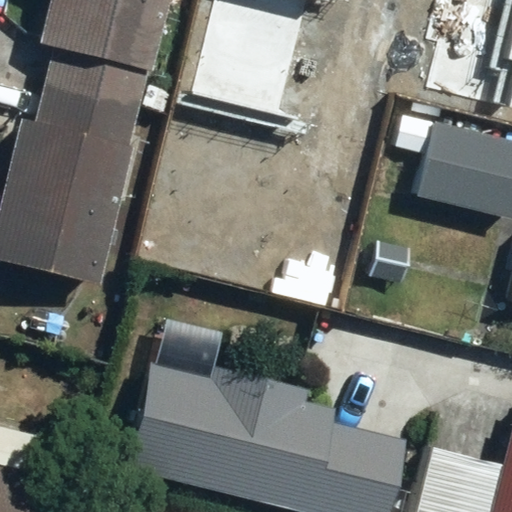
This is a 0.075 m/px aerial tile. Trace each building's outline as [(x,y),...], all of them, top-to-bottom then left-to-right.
[(156,0),(37,0),(0,148),(0,261),(85,283),(156,0)] [(511,137),(424,113),(401,195),(506,224),(511,200),(511,137)] [(217,333),(150,316),(112,462),(306,511),(375,511),(393,445),(322,427),(328,405),(207,373),(217,333)] [(511,511),(511,396),(493,466),(424,446),(405,511),(511,511)] [(0,468),(0,511),(25,511),(35,478),(0,468)]
